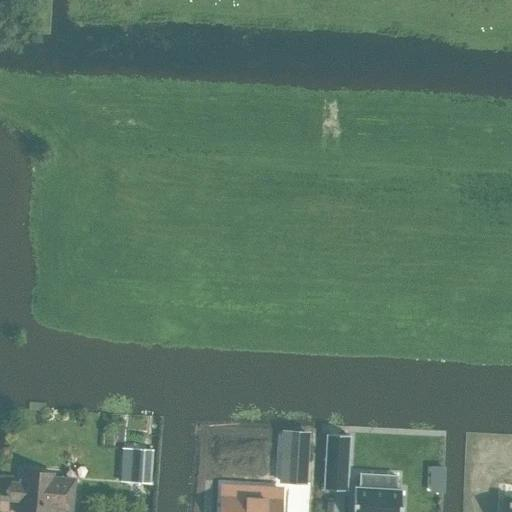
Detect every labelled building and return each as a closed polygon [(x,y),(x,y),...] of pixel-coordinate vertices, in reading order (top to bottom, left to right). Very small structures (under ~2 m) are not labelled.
[(0,0),(0,21),(13,22),(14,0),(0,0)] [(348,435),(327,434),(324,490),(345,491),(348,435)] [(282,457),(280,482),(304,484),(307,438),(295,437),(294,458),(282,457)] [(131,449),(129,479),(150,481),(152,450),(131,449)] [(71,509),(74,481),(52,479),(52,474),(23,471),(22,485),(12,484),(10,499),(20,500),(19,511),(48,511),(49,507),(71,509)] [(396,476),(390,476),(360,474),(359,488),(353,487),(352,503),(351,511),(399,511),(401,490),(395,490),(396,476)] [(222,503),(221,511),(278,511),(280,490),(246,488),(245,505),(222,503)] [(511,511),(511,499),(503,499),(502,511),(511,511)]
